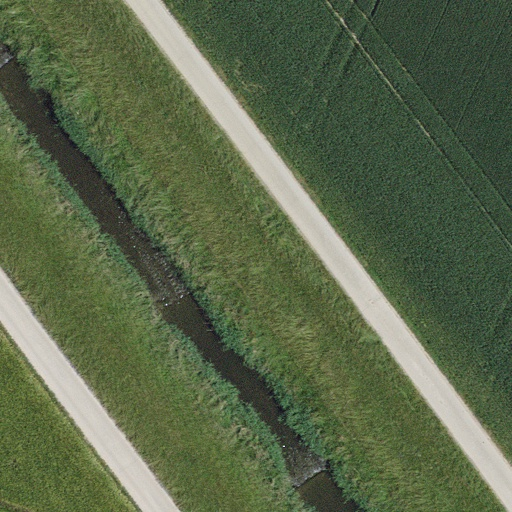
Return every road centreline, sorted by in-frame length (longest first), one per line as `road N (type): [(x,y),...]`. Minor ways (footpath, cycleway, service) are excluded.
road 1 (track): [(511,498),(137,0)]
road 2 (track): [(0,297),(161,511)]
